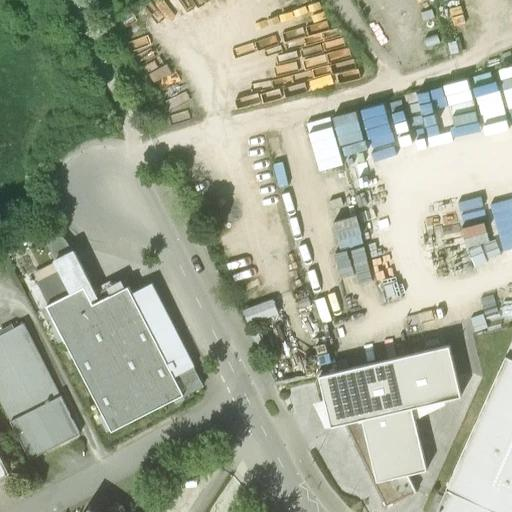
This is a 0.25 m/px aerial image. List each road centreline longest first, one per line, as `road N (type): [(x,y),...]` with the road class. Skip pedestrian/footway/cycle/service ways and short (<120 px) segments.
road 1 (unclassified): [(246,399),(129,180)]
road 2 (residential): [(246,399),(42,511)]
road 3 (unknown): [(0,303),(27,312),(110,472)]
road 4 (track): [(129,180),(136,141),(127,106),(71,0)]
road 5 (unclassified): [(310,511),(246,399)]
